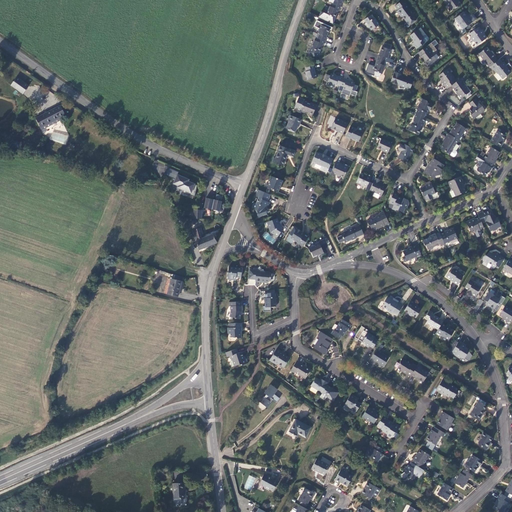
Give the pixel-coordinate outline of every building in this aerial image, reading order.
[(401,15),(405,21),(409,26),(416,20),(412,15),(413,15),(405,5),(406,4),(403,0),(402,0),(394,6),(397,10),(396,11),(400,15),(401,15)] [(444,0),(448,5),(449,5),(452,10),(455,8),(457,8),(462,4),(458,0),(444,0)] [(333,3),(331,7),(330,6),(326,14),(334,18),(335,14),(336,15),(338,10),(339,11),(340,7),(333,3)] [(463,29),(473,22),(476,20),(476,18),(474,15),(472,15),(470,16),(466,11),(464,12),(455,19),(463,29)] [(370,15),(364,20),(366,23),(369,28),(370,27),(372,30),(379,25),(374,18),(372,19),(370,15)] [(332,28),(316,21),(314,26),(319,29),(318,33),(319,34),(318,38),(325,41),(327,37),(326,37),(328,33),(327,32),(329,29),(331,30),(332,28)] [(475,42),(477,45),(487,38),(483,33),(484,32),(482,30),(481,30),(478,27),(468,35),(471,38),(470,39),(473,42),(475,42)] [(418,30),(410,36),(414,42),(412,43),(416,49),(424,43),(423,41),(423,37),(418,30)] [(310,48),(308,53),(309,58),(318,56),(319,52),(318,52),(320,49),(321,49),(323,45),(325,41),(318,38),(316,41),(314,40),(311,48),(310,48)] [(426,62),(429,66),(436,60),(433,56),(436,53),(437,50),(434,47),(431,43),(418,53),(420,56),(420,57),(425,63),(426,62)] [(385,44),(383,48),(382,47),(379,55),(378,55),(377,59),(385,61),(386,58),(388,58),(390,50),(389,50),(391,46),(385,44)] [(490,67),(491,66),(498,60),(493,53),(492,54),(487,48),(479,54),(490,67)] [(389,63),(385,61),(377,59),(376,63),(373,71),(375,71),(373,75),(379,77),(381,74),(382,74),(385,66),(388,67),(389,63)] [(503,63),(500,59),(498,60),(491,66),(494,70),(497,73),(498,73),(503,80),(511,73),(506,66),(507,65),(504,62),(503,63)] [(305,72),(308,80),(316,78),(315,74),(316,74),(314,70),(315,69),(313,65),(306,68),(307,72),(305,72)] [(450,74),(446,69),(439,75),(439,77),(441,80),(442,79),(443,81),(440,83),(443,86),(444,85),(447,89),(451,85),(456,82),(453,78),(454,78),(450,74)] [(390,83),(389,85),(398,88),(399,91),(404,89),(405,87),(410,89),(413,80),(409,79),(409,78),(404,76),(404,77),(401,76),(401,74),(394,72),(390,83)] [(326,74),(324,80),(328,82),(327,83),(335,86),(336,84),(340,86),(343,78),(339,77),(338,77),(330,74),(330,76),(326,74)] [(26,86),(14,78),(9,86),(21,94),(26,86)] [(343,78),(340,86),(343,87),(343,89),(351,92),(352,90),(355,92),(357,86),(354,85),(354,83),(346,80),(347,80),(343,78)] [(463,83),(460,79),(456,82),(451,85),(461,98),(469,92),(463,83)] [(310,104),(303,101),(304,100),(298,98),(295,107),(301,110),(302,111),(304,112),(306,112),(309,113),(308,114),(312,115),(316,105),(311,103),(310,104)] [(426,101),(422,99),(420,104),(419,104),(417,109),(417,108),(415,113),(416,114),(425,118),(428,113),(427,113),(429,110),(430,110),(432,105),(427,103),(426,101)] [(479,104),(475,99),(469,103),(472,108),(468,111),(470,114),(470,115),(472,118),(474,118),(485,110),(480,104),(479,104)] [(62,107),(37,120),(43,130),(61,120),(68,117),(62,107)] [(425,118),(416,114),(414,119),(412,124),(411,125),(409,130),(418,134),(420,130),(421,130),(424,123),(423,123),(425,118)] [(290,115),(288,120),(289,122),(286,128),(291,130),(291,129),(296,131),(298,127),(299,127),(301,120),(290,115)] [(335,118),(333,123),(334,125),(332,128),(338,131),(338,132),(343,134),(347,123),(335,118)] [(452,130),(449,134),(458,140),(460,141),(462,137),(461,136),(465,128),(457,123),(452,130)] [(362,132),(350,127),(345,137),(350,139),(350,138),(358,142),(362,132)] [(497,131),(490,142),(500,148),(504,142),(502,141),(505,137),(504,135),(497,131)] [(53,141),(69,146),(72,137),(55,133),(53,141)] [(456,152),(452,149),(458,140),(449,134),(448,134),(444,139),(446,140),(440,149),(453,157),(454,156),(456,153),(456,152)] [(392,143),(381,138),(377,148),(383,150),(383,151),(387,153),(392,143)] [(413,149),(404,144),(404,145),(401,144),(399,145),(397,148),(398,150),(400,151),(397,158),(407,163),(410,156),(410,155),(411,153),(412,153),(413,149)] [(295,151),(280,146),(277,152),(287,156),(287,155),(293,157),(295,151)] [(491,147),(484,158),(493,164),(494,165),(496,160),(495,159),(499,152),(491,147)] [(277,152),(275,158),(278,159),(277,164),(283,166),(287,156),(277,152)] [(312,162),(316,163),(314,167),(327,172),(333,159),(326,156),(325,157),(322,155),(322,154),(318,152),(318,153),(316,153),(312,162)] [(478,155),(475,158),(479,161),(477,164),(477,166),(478,167),(477,170),(477,171),(485,176),(488,172),(489,172),(492,168),(491,167),(493,164),(484,158),(478,155)] [(433,158),(423,173),(433,179),(435,176),(440,175),(442,172),(442,170),(444,165),(433,158)] [(340,164),(336,161),(330,174),(335,176),(336,174),(340,176),(340,174),(344,176),(349,166),(344,163),(343,166),(340,164)] [(178,187),(178,189),(184,191),(182,194),(189,197),(190,196),(194,198),(197,187),(188,183),(188,182),(184,180),(185,179),(178,176),(179,173),(168,169),(165,177),(175,181),(174,185),(178,187)] [(363,176),(360,174),(356,182),(366,187),(365,190),(369,191),(369,190),(373,183),(369,182),(371,176),(367,174),(364,173),(363,176)] [(271,176),(269,181),(270,183),(268,186),(269,188),(273,189),(274,191),(278,192),(282,181),(271,176)] [(460,176),(448,182),(451,189),(453,190),(455,196),(465,192),(462,184),(463,183),(460,176)] [(381,180),(375,178),(373,183),(369,190),(381,195),(383,191),(384,190),(386,186),(380,183),(381,180)] [(424,197),(426,201),(433,198),(431,195),(435,193),(431,183),(426,185),(426,186),(420,189),(423,196),(424,197)] [(270,195),(258,190),(256,196),(259,197),(256,204),(255,203),(253,204),(252,207),(253,209),(256,210),(258,217),(267,214),(265,209),(266,206),(268,207),(270,203),(267,202),(270,195)] [(399,193),(394,191),(389,202),(389,203),(393,205),(392,209),(395,210),(397,210),(402,212),(404,208),(406,208),(409,203),(408,200),(403,198),(402,201),(400,201),(401,198),(397,197),(399,193)] [(213,201),(211,211),(219,212),(219,211),(223,211),(224,206),(220,206),(221,202),(220,202),(220,201),(221,201),(222,197),(215,196),(215,199),(218,200),(218,202),(213,201)] [(205,199),(203,209),(211,211),(213,201),(205,199)] [(192,210),(192,220),(201,220),(201,215),(202,215),(203,211),(201,211),(202,204),(198,204),(197,210),(192,210)] [(489,211),(482,214),(482,212),(477,214),(479,217),(482,224),(486,222),(490,231),(492,230),(494,231),(497,229),(497,228),(501,227),(498,222),(500,221),(498,217),(496,218),(495,216),(491,215),(489,211)] [(375,218),(367,221),(368,225),(370,225),(372,230),(374,231),(376,230),(377,228),(379,227),(380,228),(389,224),(384,212),(379,214),(379,215),(376,216),(375,218)] [(479,217),(472,220),(471,219),(466,222),(470,231),(471,232),(474,230),(475,233),(480,230),(484,228),(482,224),(479,217)] [(272,221),(267,223),(271,232),(274,233),(274,234),(278,236),(283,228),(279,225),(277,219),(272,220),(272,221)] [(352,229),(341,234),(341,235),(336,238),(339,243),(344,241),(345,243),(351,240),(352,240),(356,238),(360,236),(356,227),(355,225),(351,227),(352,229)] [(302,232),(297,229),(297,228),(294,227),(292,230),(293,231),(294,232),(292,236),(290,234),(286,239),(287,241),(291,244),(292,243),(294,240),(299,243),(298,244),(302,247),(308,237),(304,234),(304,235),(301,233),(302,232)] [(453,229),(440,235),(444,244),(445,245),(449,243),(449,241),(457,238),(453,229)] [(197,231),(192,232),(195,243),(198,251),(215,243),(212,235),(211,236),(205,238),(199,241),(197,231)] [(264,232),(262,238),(274,243),(276,238),(264,232)] [(439,232),(435,234),(435,233),(431,235),(431,237),(422,241),(424,245),(426,246),(427,249),(428,249),(429,250),(433,248),(433,247),(439,244),(440,245),(444,244),(440,235),(439,232)] [(319,242),(315,244),(314,246),(308,248),(310,252),(311,252),(313,256),(319,254),(319,255),(323,253),(319,242)] [(402,258),(404,262),(416,257),(416,258),(421,256),(416,246),(403,251),(405,256),(405,257),(402,258)] [(483,261),(487,264),(488,263),(491,265),(492,268),(495,267),(496,266),(499,268),(504,259),(499,255),(495,252),(494,254),(492,253),(491,254),(490,254),(488,253),(487,255),(486,255),(485,255),(482,259),(483,261)] [(509,259),(503,269),(511,274),(511,260),(511,261),(509,259)] [(242,268),(229,267),(227,278),(229,278),(230,279),(233,280),(236,279),(236,277),(241,278),(242,268)] [(449,272),(446,276),(453,281),(452,282),(457,285),(463,275),(459,272),(454,269),(452,269),(450,273),(449,272)] [(256,271),(249,270),(248,279),(255,280),(255,282),(261,282),(261,280),(264,281),(266,284),(271,280),(271,274),(269,273),(264,272),(262,270),(260,272),(256,271)] [(477,284),(470,280),(465,288),(468,290),(466,292),(471,295),(475,297),(481,287),(476,285),(477,284)] [(167,281),(162,296),(172,299),(177,283),(167,281)] [(496,296),(489,292),(484,300),(487,302),(485,304),(490,307),(490,306),(494,309),(500,299),(495,296),(496,296)] [(275,307),(275,298),(276,298),(276,293),(265,293),(265,306),(263,306),(263,312),(270,311),(270,307),(275,307)] [(394,301),(388,298),(386,299),(384,302),(384,304),(382,307),(386,309),(387,311),(392,314),(392,313),(397,315),(402,306),(398,304),(398,303),(395,301),(394,301)] [(478,309),(483,301),(480,299),(475,307),(478,309)] [(415,303),(410,300),(404,311),(408,313),(409,315),(411,316),(412,316),(416,318),(421,309),(414,305),(415,303)] [(229,303),(229,307),(230,307),(230,311),(230,317),(233,318),(234,319),(239,320),(240,313),(240,311),(241,311),(241,307),(242,307),(242,302),(229,303)] [(511,320),(511,310),(505,306),(499,315),(504,318),(503,320),(506,322),(507,321),(510,323),(511,320)] [(433,313),(429,310),(425,317),(428,319),(426,323),(434,328),(434,327),(438,329),(441,324),(443,321),(439,319),(440,318),(436,316),(435,316),(433,315),(432,314),(433,313)] [(339,339),(342,335),(342,336),(347,328),(349,329),(351,325),(342,319),(335,331),(333,330),(331,334),(339,339)] [(229,328),(228,328),(228,333),(230,333),(230,337),(236,337),(237,338),(241,338),(240,328),(241,328),(241,323),(229,324),(229,328)] [(454,332),(441,324),(438,329),(435,333),(440,336),(441,335),(448,340),(454,332)] [(320,331),(317,336),(320,337),(313,348),(324,354),(326,351),(325,350),(326,348),(326,349),(330,343),(329,343),(332,339),(320,331)] [(367,333),(364,337),(366,339),(363,342),(367,344),(366,346),(368,347),(369,346),(373,348),(378,340),(374,338),(374,337),(367,333)] [(458,342),(455,340),(449,350),(452,351),(451,353),(460,358),(461,356),(464,358),(469,351),(466,348),(465,347),(464,347),(462,345),(463,343),(459,341),(458,342)] [(237,349),(226,352),(227,357),(230,356),(231,359),(233,360),(234,366),(241,364),(241,365),(248,363),(246,357),(244,358),(242,352),(238,353),(237,349)] [(277,349),(270,360),(276,364),(277,363),(284,367),(289,358),(284,355),(280,353),(281,351),(277,349)] [(375,351),(371,358),(374,360),(374,361),(383,366),(388,358),(379,352),(378,353),(375,351)] [(411,375),(417,366),(412,363),(411,365),(402,359),(400,362),(400,364),(398,368),(402,371),(406,374),(410,376),(411,375)] [(296,361),(290,371),(294,373),(295,372),(305,379),(307,375),(307,374),(310,369),(304,366),(300,363),(296,361)] [(418,364),(417,366),(411,375),(415,377),(423,382),(428,373),(420,368),(422,366),(418,364)] [(325,378),(324,380),(323,382),(319,380),(316,378),(311,386),(322,393),(327,385),(330,381),(325,378)] [(442,380),(436,390),(444,396),(445,395),(449,397),(449,396),(450,397),(453,398),(455,395),(456,396),(460,391),(454,387),(455,387),(446,381),(445,382),(442,380)] [(277,389),(271,384),(268,387),(273,391),(272,392),(274,394),(277,389)] [(322,393),(320,396),(325,399),(326,397),(333,401),(338,392),(334,389),(333,390),(331,389),(332,388),(327,385),(322,393)] [(264,396),(260,402),(267,407),(271,402),(273,399),(276,402),(279,398),(274,394),(272,392),(273,391),(268,387),(265,392),(267,393),(264,397),(264,396)] [(356,413),(361,404),(357,402),(358,400),(354,398),(355,397),(351,394),(344,404),(351,409),(351,410),(356,413)] [(487,406),(478,400),(469,414),(479,420),(483,415),(482,414),(484,411),(487,406)] [(368,407),(362,416),(374,424),(379,415),(374,412),(376,410),(372,408),(371,409),(368,407)] [(440,415),(438,420),(439,420),(437,424),(446,430),(449,426),(450,426),(452,424),(451,422),(440,415)] [(383,416),(377,426),(383,430),(383,431),(386,434),(387,436),(390,438),(393,437),(400,427),(395,424),(393,425),(392,424),(392,423),(387,420),(388,419),(383,416)] [(295,419),(289,432),(296,436),(298,433),(305,437),(310,427),(295,419)] [(434,427),(432,430),(431,430),(429,434),(426,439),(435,445),(440,436),(442,437),(445,433),(434,427)] [(492,438),(483,432),(481,436),(481,437),(478,442),(478,444),(481,446),(481,447),(486,450),(490,443),(489,442),(492,438)] [(375,445),(373,448),(372,448),(371,450),(371,451),(369,455),(373,457),(373,459),(377,461),(382,454),(381,453),(383,449),(375,445)] [(420,449),(416,456),(416,455),(413,459),(414,459),(412,463),(421,469),(424,470),(426,467),(423,465),(426,460),(428,459),(429,457),(429,455),(420,449)] [(482,461),(472,455),(468,461),(466,461),(465,464),(465,466),(474,472),(478,465),(479,466),(482,461)] [(322,457),(321,460),(329,465),(331,462),(322,457)] [(316,459),(311,468),(316,471),(316,470),(325,475),(330,466),(329,465),(321,460),(320,460),(320,461),(316,459)] [(411,462),(409,466),(408,465),(407,468),(403,470),(404,472),(401,474),(404,478),(407,476),(408,478),(414,475),(416,471),(419,472),(421,469),(412,463),(411,462)] [(352,477),(340,470),(335,479),(347,486),(352,477)] [(472,475),(463,470),(461,474),(460,473),(454,483),(463,488),(469,478),(469,479),(472,475)] [(264,474),(261,479),(262,479),(262,480),(260,484),(264,486),(264,488),(269,490),(269,489),(273,491),(278,482),(264,474)] [(258,486),(253,485),(255,477),(248,475),(244,489),(251,491),(252,487),(258,489),(258,486)] [(367,482),(364,487),(365,487),(361,494),(370,499),(377,487),(367,482)] [(172,483),(173,499),(174,504),(181,504),(181,498),(185,498),(184,483),(172,483)] [(453,488),(444,483),(437,494),(447,500),(450,495),(449,495),(453,488)] [(314,495),(304,489),(298,500),(307,505),(310,498),(311,499),(314,495)] [(510,499),(500,493),(498,497),(499,497),(496,501),(497,502),(493,508),(498,511),(499,510),(501,511),(503,511),(506,507),(506,506),(508,503),(510,499)]
